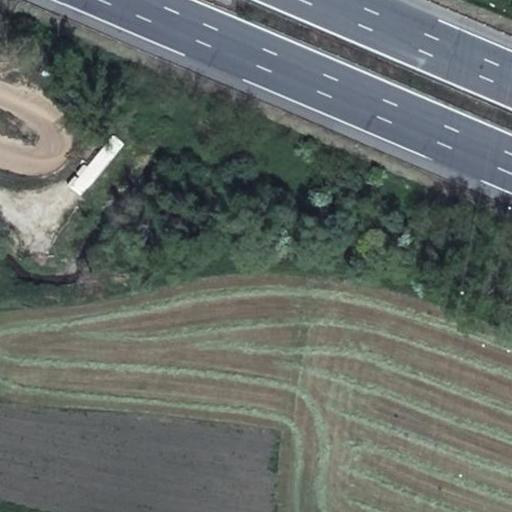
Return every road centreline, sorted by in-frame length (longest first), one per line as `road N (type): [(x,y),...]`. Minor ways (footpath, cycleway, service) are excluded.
road 1 (motorway): [(121,0),(511,166)]
road 2 (motorway): [(511,79),(324,0)]
